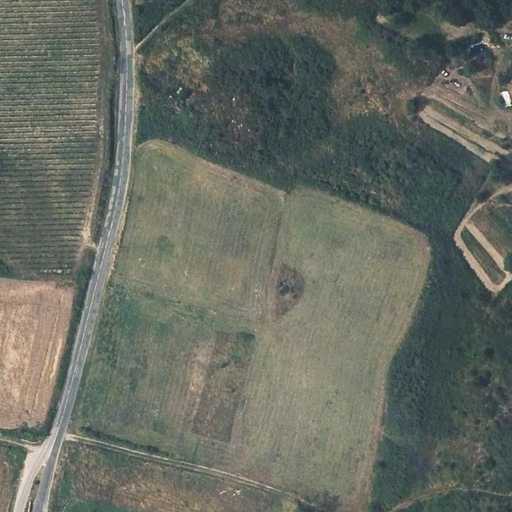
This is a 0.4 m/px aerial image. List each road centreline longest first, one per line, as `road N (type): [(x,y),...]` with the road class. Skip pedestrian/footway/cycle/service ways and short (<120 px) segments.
road 1 (unclassified): [(56,436),(119,184),(127,54),(119,0)]
road 2 (track): [(56,436),(231,477),(331,511)]
road 3 (track): [(381,511),(457,490),(511,497)]
